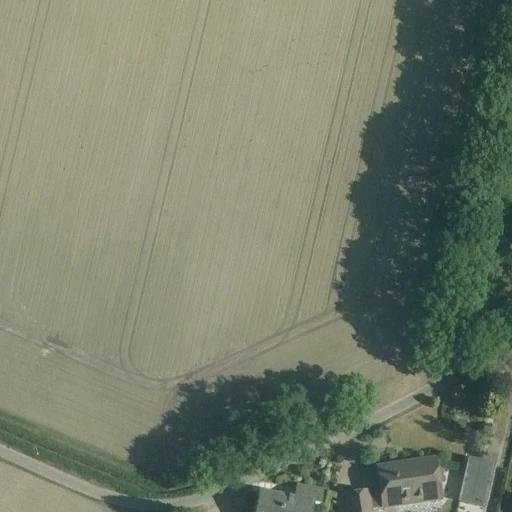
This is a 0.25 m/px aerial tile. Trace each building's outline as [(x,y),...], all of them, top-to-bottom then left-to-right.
[(500,221),(511,220),(511,199),(501,200),(500,221)] [(484,241),(485,228),(473,228),(472,240),(484,241)] [(441,499),(438,481),(435,461),(377,470),(380,494),(368,496),(368,494),(346,497),(348,511),(373,511),(373,509),(441,499)] [(468,461),(458,503),(472,507),(483,509),(493,467),(483,464),(468,461)] [(314,511),(314,510),(320,507),(322,493),(297,489),(295,502),(260,496),(257,511),(314,511)]
